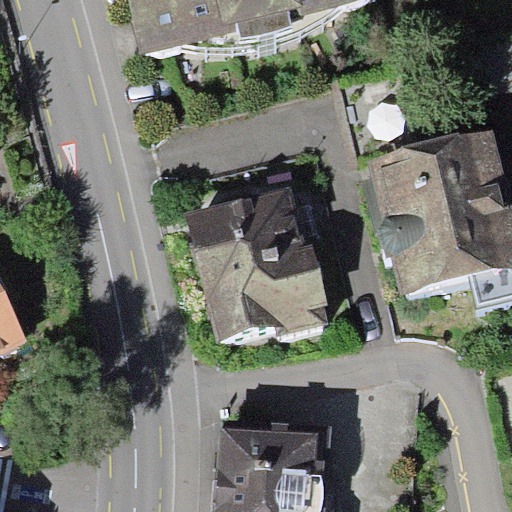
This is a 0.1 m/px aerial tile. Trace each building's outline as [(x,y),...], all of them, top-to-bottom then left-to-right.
[(386,0),(124,0),(144,76),(242,51),(246,63),(297,49),(294,38),(390,13),(386,0)] [(511,205),(493,138),(362,174),(401,314),(470,295),(478,325),(511,315),(511,205)] [(304,191),(192,215),(221,351),(333,327),(304,191)] [(0,269),(0,350),(30,337),(0,269)] [(323,511),(328,444),(224,438),(219,511),(323,511)]
